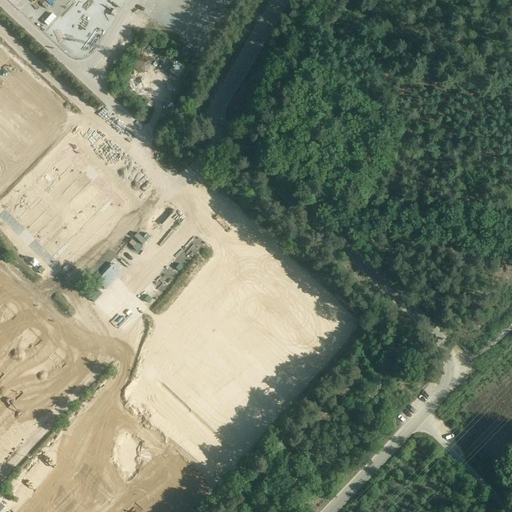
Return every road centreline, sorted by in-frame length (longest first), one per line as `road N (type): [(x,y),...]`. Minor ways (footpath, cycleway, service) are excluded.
road 1 (unclassified): [(327,511),(445,386),(450,359),(438,336),(218,123),(222,98),(279,0)]
road 2 (track): [(0,28),(169,184),(72,280),(26,286),(0,265)]
road 3 (track): [(72,280),(74,297),(106,327),(109,352),(0,476)]
road 4 (track): [(420,415),(511,510)]
